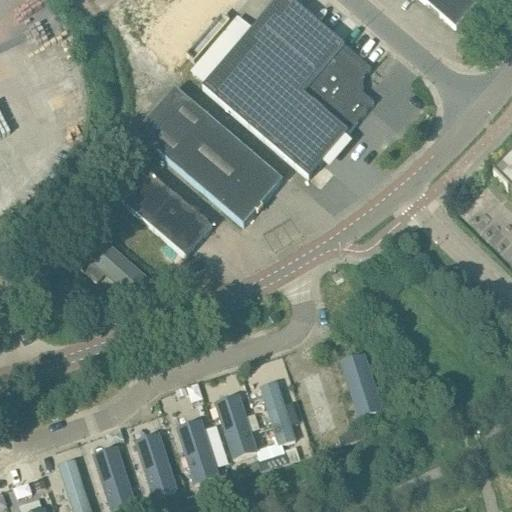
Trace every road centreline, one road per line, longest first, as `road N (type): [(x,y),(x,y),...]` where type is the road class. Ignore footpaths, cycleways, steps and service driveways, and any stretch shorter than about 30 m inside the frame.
road 1 (residential): [(0,462),(9,452),(112,421),(152,388),(283,343),(302,311),(294,267)]
road 2 (unclassified): [(294,267),(184,322),(0,384)]
road 3 (unclassified): [(476,114),(346,0)]
road 4 (residential): [(511,304),(401,196)]
